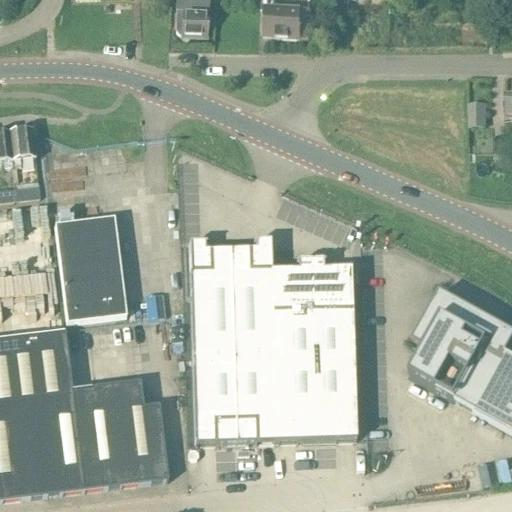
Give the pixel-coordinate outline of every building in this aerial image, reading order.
[(210,0),(181,0),(181,6),(177,6),(176,17),(176,35),(179,38),(182,38),(182,42),(206,43),(208,13),(210,13),(210,0)] [(312,0),(262,0),(261,18),(265,18),(264,46),(311,47),(312,0)] [(485,131),(485,105),(469,105),(469,131),(485,131)] [(31,136),(9,139),(12,167),(35,164),(31,136)] [(0,168),(12,167),(9,139),(0,140),(0,168)] [(40,203),(39,192),(18,195),(19,206),(40,203)] [(13,195),(0,196),(0,208),(14,206),(13,195)] [(125,323),(113,224),(54,231),(66,330),(125,323)] [(205,248),(188,249),(189,279),(190,279),(195,451),(355,446),(350,274),(323,275),(323,268),(324,268),(324,266),(296,267),(296,269),(297,269),(297,275),(271,276),(270,247),(253,247),(253,249),(254,249),(254,255),(250,255),(204,257),(204,250),(206,250),(205,248)] [(511,347),(511,336),(440,296),(412,346),(425,353),(409,381),(455,406),(511,437),(511,361),(506,358),(511,347)] [(64,337),(0,345),(0,507),(168,486),(158,412),(144,414),(141,388),(112,392),(71,397),(64,337)]
